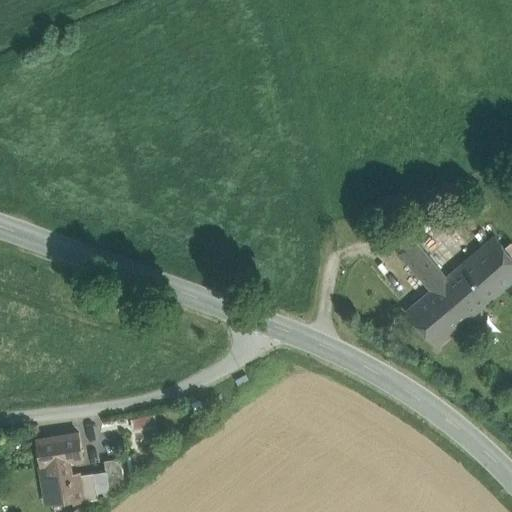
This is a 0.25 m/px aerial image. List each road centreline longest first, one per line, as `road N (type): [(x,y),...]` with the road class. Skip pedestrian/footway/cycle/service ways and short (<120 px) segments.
road 1 (unclassified): [(279,325),(228,374),(197,390),(109,412),(0,420)]
road 2 (secondary): [(279,325),(0,220)]
road 3 (secondary): [(511,469),(454,415),(279,325)]
